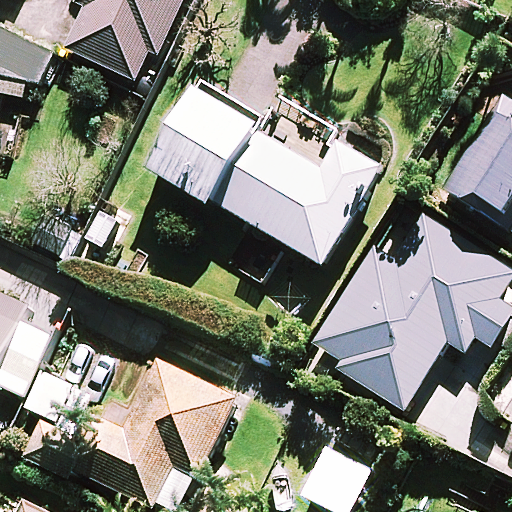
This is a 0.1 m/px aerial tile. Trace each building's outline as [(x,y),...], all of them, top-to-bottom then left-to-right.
[(191,0),(91,0),(67,51),(148,90),(191,0)] [(57,43),(0,30),(0,79),(47,90),(57,43)] [(269,126),(207,90),(159,173),(329,272),(384,178),(275,115),(269,126)] [(511,226),(511,110),(497,102),(442,190),(509,231),(511,226)] [(41,219),(27,245),(60,263),(73,238),(41,219)] [(511,292),(511,273),(424,219),(397,263),(377,250),(312,357),(410,417),(453,348),(487,369),(511,327),(511,310),(504,306),(511,292)] [(279,263),(245,246),(233,270),(268,287),(279,263)] [(0,384),(2,381),(30,395),(63,325),(0,296),(0,384)] [(49,418),(26,464),(76,489),(82,476),(154,511),(161,511),(180,476),(203,487),(245,404),(158,361),(113,450),(49,418)]
